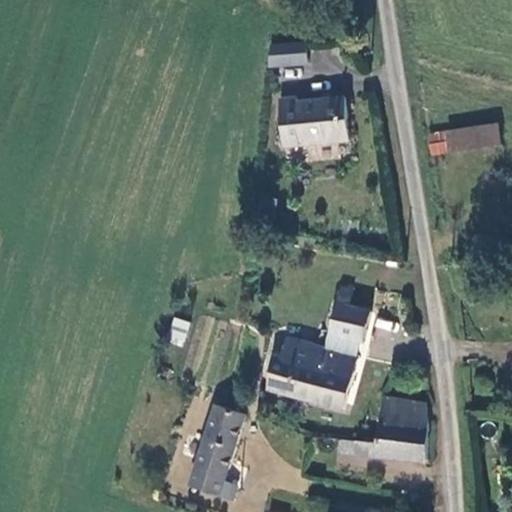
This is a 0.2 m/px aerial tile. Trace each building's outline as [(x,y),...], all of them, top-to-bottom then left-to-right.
[(272,78),(312,72),(309,50),(274,55),(272,78)] [(307,114),(306,109),(288,110),(290,152),(358,149),(355,112),(307,114)] [(452,150),(501,141),(498,120),(449,128),(452,150)] [(432,153),(452,150),(449,128),(429,131),(432,153)] [(374,310),(347,306),(351,284),(337,282),(328,336),(376,345),(379,328),(371,326),(374,310)] [(176,317),(167,341),(182,347),(191,323),(176,317)] [(346,413),(360,363),(290,343),(285,362),(274,358),(265,390),(346,413)] [(429,465),(428,400),(388,397),(385,442),(357,438),(356,458),(429,465)] [(241,504),(246,487),(235,483),(255,422),(217,410),(192,489),(241,504)]
